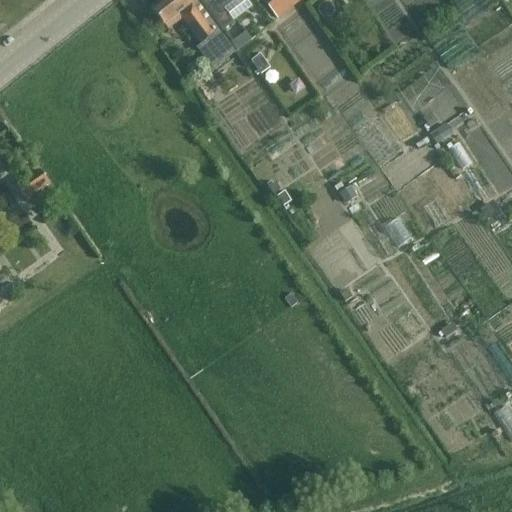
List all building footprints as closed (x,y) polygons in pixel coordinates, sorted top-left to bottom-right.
[(181,21),(199,45),(200,46),(213,36),(219,32),(194,0),(165,0),(150,11),(163,27),(164,26),(167,31),(181,21)] [(197,0),(198,1),(222,32),(233,24),(223,10),(236,0),(197,0)] [(277,19),(301,0),(282,0),(281,1),(280,0),(269,0),(265,3),(277,19)] [(237,53),(251,41),(245,34),(231,45),(237,53)] [(223,48),(213,36),(200,46),(199,45),(195,49),(205,62),(223,48)] [(262,56),(253,62),(263,76),(272,69),(262,56)] [(431,114),(424,119),(431,128),(437,123),(431,114)] [(446,126),(431,137),(437,146),(452,135),(446,126)] [(401,149),(381,164),(392,179),(412,165),(401,149)] [(23,198),(46,181),(37,167),(13,184),(23,198)] [(277,184),(270,189),(274,196),(282,191),(277,184)] [(349,188),(337,195),(343,204),(354,198),(349,188)] [(287,192),(278,197),(284,208),(293,203),(287,192)] [(493,203),(480,212),(489,227),(502,218),(493,203)] [(452,325),(441,332),(445,339),(456,332),(452,325)]
